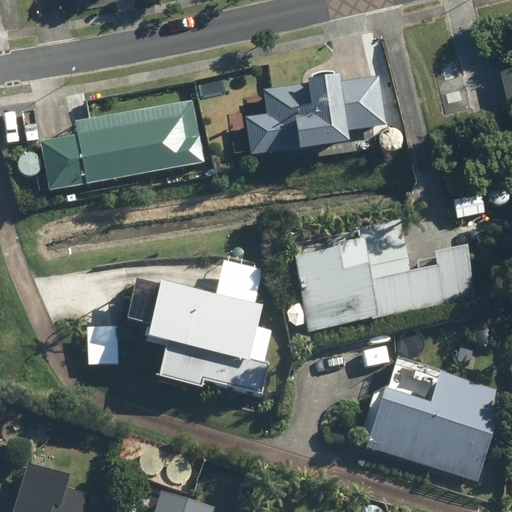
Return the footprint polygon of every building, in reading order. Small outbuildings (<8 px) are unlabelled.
[(511,76),(503,79),(511,114),(511,113),(511,76)] [(299,167),(348,161),(345,141),(385,136),(378,85),(335,90),(335,92),(310,96),(310,93),(262,99),(266,124),(245,127),(250,166),(298,159),(299,167)] [(49,199),(204,171),(192,109),(75,130),(78,144),(41,151),(49,199)] [(294,275),(308,338),(377,329),(377,327),(475,306),(466,265),(433,272),(436,281),(409,287),(405,273),(408,273),(400,232),(356,241),(360,258),(334,264),(334,267),(294,275)] [(203,390),(263,401),(269,372),(251,368),(261,318),(136,293),(127,335),(151,340),(148,354),(166,358),(159,389),(202,398),(203,390)] [(370,460),(476,489),(495,439),(489,438),(494,419),(490,418),(494,402),(439,386),(429,421),(384,409),(370,460)] [(89,511),(91,505),(66,498),(69,487),(27,475),(15,511),(89,511)] [(201,511),(153,497),(148,511),(201,511)]
